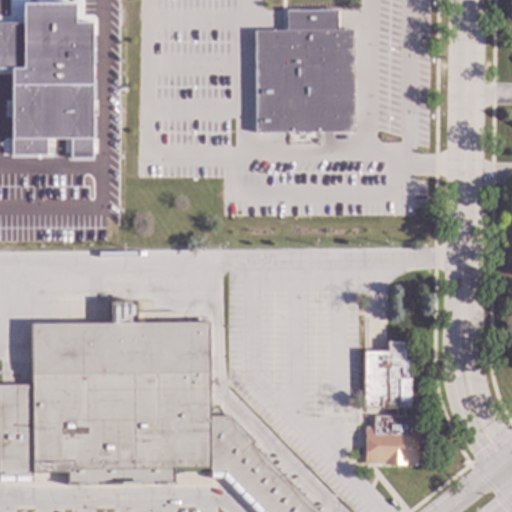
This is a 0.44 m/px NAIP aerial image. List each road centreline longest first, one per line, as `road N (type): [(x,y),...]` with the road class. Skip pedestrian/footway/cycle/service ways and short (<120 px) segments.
road 1 (residential): [(465,0),(463,310)]
road 2 (residential): [(463,310),(449,329),(448,384),(492,471)]
road 3 (residential): [(511,463),(478,404),(463,310)]
